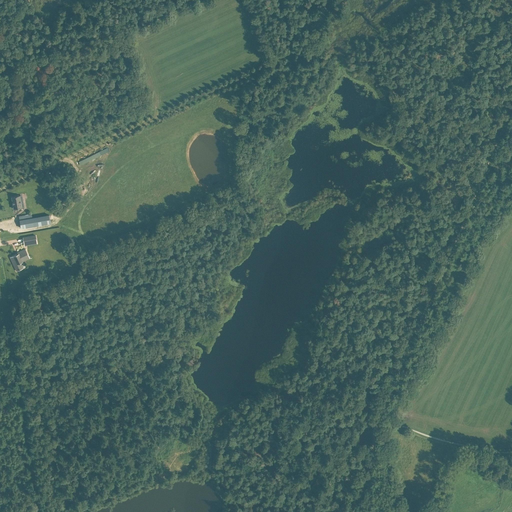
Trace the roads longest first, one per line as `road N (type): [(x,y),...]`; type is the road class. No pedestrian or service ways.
road 1 (track): [(511,99),(381,416),(370,511)]
road 2 (track): [(5,307),(38,511)]
road 3 (track): [(281,58),(156,117)]
road 4 (track): [(511,451),(452,443),(382,418)]
